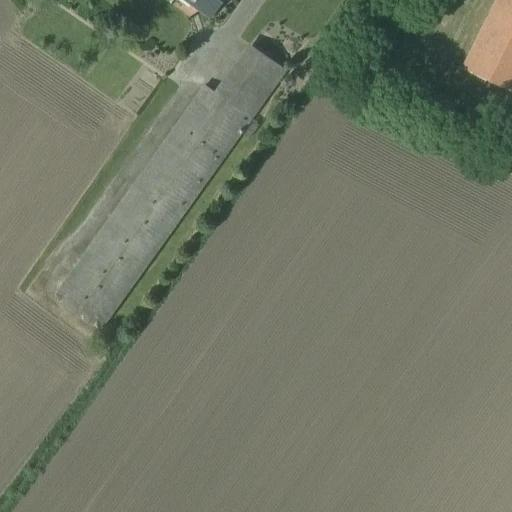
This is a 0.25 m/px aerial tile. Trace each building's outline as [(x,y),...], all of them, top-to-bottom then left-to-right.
[(185,0),(209,16),(220,0),(165,0),(170,3),(171,0),(185,0)] [(511,0),(495,0),(462,68),(511,92),(511,0)] [(357,83),(394,32),(375,18),(338,70),(357,83)] [(252,48),(234,73),(267,96),(285,71),(252,48)] [(204,85),(58,289),(65,294),(97,317),(104,323),(241,133),(250,119),(218,95),(212,91),(204,85)]
